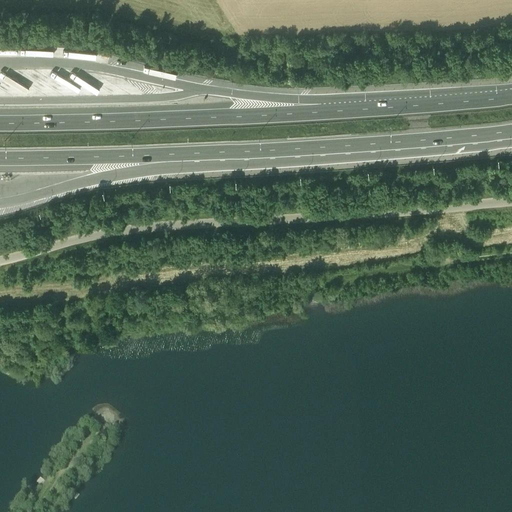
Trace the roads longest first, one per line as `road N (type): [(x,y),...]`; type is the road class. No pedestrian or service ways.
road 1 (unclassified): [(511,194),(106,228),(0,256)]
road 2 (motorway): [(371,98),(0,112)]
road 3 (motorway): [(204,142),(511,121)]
road 4 (motorway): [(0,146),(204,142)]
road 5 (motorway): [(26,189),(204,142)]
road 6 (motorway): [(371,98),(228,84)]
road 7 (motorway): [(511,87),(371,98)]
